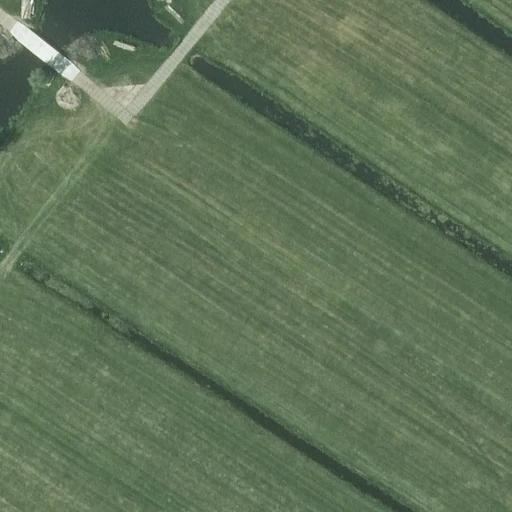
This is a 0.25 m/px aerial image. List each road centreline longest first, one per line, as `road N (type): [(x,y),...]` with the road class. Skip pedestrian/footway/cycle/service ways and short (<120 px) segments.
road 1 (track): [(227,0),(125,117),(0,20)]
road 2 (track): [(125,117),(0,274)]
